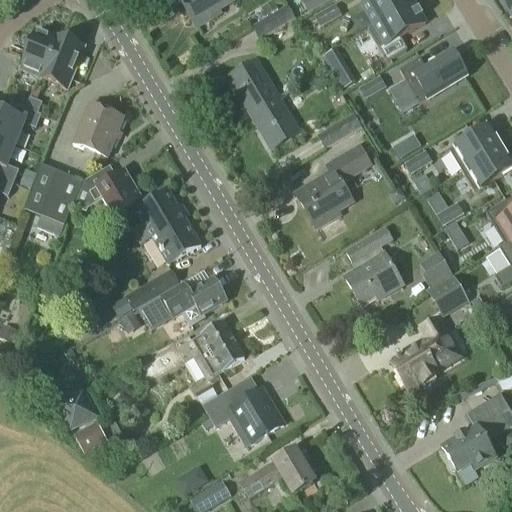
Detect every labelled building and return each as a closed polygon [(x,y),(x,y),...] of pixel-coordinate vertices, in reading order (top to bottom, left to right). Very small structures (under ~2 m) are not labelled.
[(216,12),(232,3),(229,0),(176,0),(192,26),(191,26),(194,32),(219,17),(216,12)] [(308,15),(329,3),(327,0),(309,0),(302,4),(308,15)] [(408,0),(377,0),(361,9),(373,30),(412,7),(408,0)] [(511,0),(500,0),(508,13),(511,11),(511,0)] [(261,11),(266,18),(275,12),(271,5),(261,11)] [(424,28),(412,7),(373,30),(356,40),(367,60),(424,28)] [(259,44),(276,33),(294,22),(286,9),(250,30),(259,44)] [(340,19),(334,9),(314,20),(319,31),(340,19)] [(54,42),(38,35),(36,40),(34,39),(22,69),(23,69),(21,74),(38,81),(38,82),(43,84),(60,42),(55,40),(54,42)] [(66,94),(73,76),(83,51),(60,42),(43,84),(66,94)] [(398,75),(419,108),(465,80),(451,57),(425,73),(419,62),(398,75)] [(251,118),(278,101),(257,66),(226,84),(235,100),(239,98),(251,118)] [(355,85),(350,76),(335,85),(340,94),(355,85)] [(316,91),(321,92),(328,88),(322,77),(311,83),(316,91)] [(358,93),(364,103),(385,91),(379,81),(358,93)] [(278,101),(251,118),(272,153),(300,137),(278,101)] [(31,115),(35,104),(29,102),(25,113),(31,115)] [(37,118),(41,107),(35,104),(31,115),(37,118)] [(25,113),(11,107),(6,118),(0,115),(0,143),(14,149),(23,128),(35,133),(40,119),(37,118),(31,115),(25,113)] [(102,172),(103,171),(123,122),(89,108),(72,149),(95,159),(91,168),(102,172)] [(316,140),(324,152),(324,153),(360,131),(353,119),(316,140)] [(448,155),(461,176),(499,152),(487,132),(448,155)] [(18,175),(6,170),(14,149),(0,143),(0,182),(13,188),(18,175)] [(327,168),(333,178),(296,200),(316,234),(340,220),(337,215),(351,206),(340,188),(370,169),(358,149),(327,168)] [(499,152),(461,176),(473,196),(511,173),(499,152)] [(404,168),(410,178),(431,166),(425,156),(404,168)] [(63,230),(71,211),(81,186),(41,170),(40,169),(31,195),(24,215),(39,221),(35,231),(59,241),(63,230)] [(24,173),(18,189),(30,193),(36,178),(24,173)] [(124,176),(96,192),(81,186),(71,211),(85,216),(87,212),(102,204),(112,221),(145,201),(141,193),(136,196),(124,176)] [(0,197),(8,201),(13,188),(0,182),(0,197)] [(391,196),(390,201),(394,206),(402,201),(397,193),(391,196)] [(200,250),(168,196),(135,215),(168,270),(200,250)] [(485,218),(504,248),(511,243),(511,215),(506,205),(485,218)] [(436,220),(442,230),(463,218),(456,208),(436,220)] [(443,233),(448,241),(459,234),(454,226),(443,233)] [(357,274),(344,282),(360,310),(375,301),(377,304),(402,289),(380,251),(392,244),(385,233),(346,257),(353,268),(357,274)] [(433,241),(437,248),(445,244),(441,236),(433,241)] [(421,281),(429,294),(452,280),(437,257),(418,269),(425,279),(421,281)] [(178,288),(178,287),(171,275),(125,301),(133,314),(178,288)] [(24,276),(7,294),(27,312),(44,294),(24,276)] [(441,317),(465,302),(453,282),(429,296),(441,317)] [(181,317),(189,330),(188,331),(188,332),(203,323),(201,320),(226,306),(212,283),(188,297),(182,287),(160,301),(172,322),(181,317)] [(491,312),(498,322),(511,312),(511,299),(491,312)] [(483,310),(478,302),(470,307),(475,315),(483,310)] [(124,335),(137,327),(132,319),(119,327),(124,335)] [(53,341),(56,342),(64,345),(67,346),(74,329),(60,323),(53,341)] [(399,366),(392,370),(405,393),(419,385),(422,388),(437,379),(430,369),(454,354),(436,325),(421,334),(427,344),(397,363),(399,366)] [(197,356),(192,359),(207,384),(222,375),(243,363),(222,327),(201,340),(191,346),(197,356)] [(13,336),(2,332),(0,337),(0,342),(9,346),(13,336)] [(71,354),(63,358),(68,367),(76,363),(71,354)] [(247,383),(229,394),(235,405),(209,421),(215,430),(228,423),(245,452),(258,444),(283,429),(262,394),(255,398),(247,383)] [(93,419),(81,396),(58,408),(70,431),(93,419)] [(489,427),(496,440),(511,430),(511,419),(499,398),(466,419),(473,432),(475,430),(478,434),(489,427)] [(190,421),(194,429),(205,423),(200,415),(190,421)] [(207,422),(200,427),(204,434),(211,429),(207,422)] [(475,430),(473,432),(440,451),(449,466),(447,469),(451,474),(455,475),(457,478),(470,470),(473,475),(495,462),(486,446),(496,440),(489,427),(478,434),(475,430)] [(99,448),(90,431),(74,440),(83,457),(99,448)] [(273,467),(238,487),(248,504),(283,483),(292,498),(313,486),(294,454),(273,467)] [(189,503),(193,511),(210,511),(230,500),(221,485),(189,503)]
